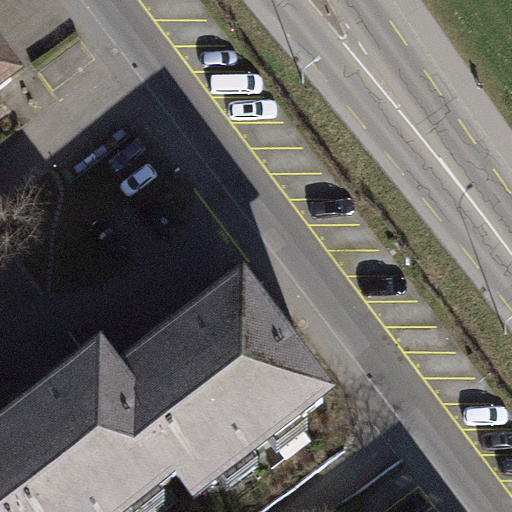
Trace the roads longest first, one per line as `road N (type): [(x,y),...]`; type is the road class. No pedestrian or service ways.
road 1 (residential): [(125,0),(511,508)]
road 2 (secondary): [(280,0),(418,133)]
road 3 (secondary): [(511,256),(418,133)]
road 4 (secondary): [(418,133),(352,0)]
